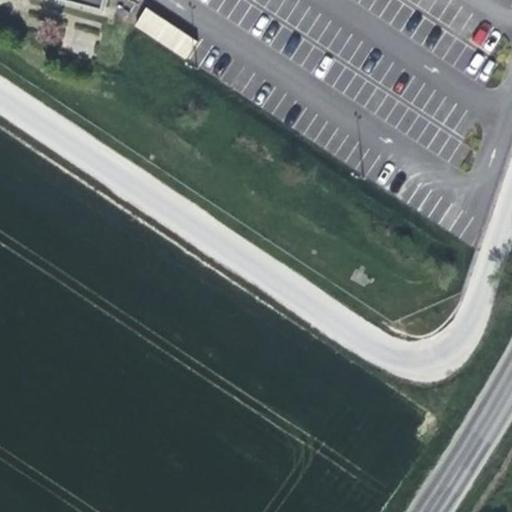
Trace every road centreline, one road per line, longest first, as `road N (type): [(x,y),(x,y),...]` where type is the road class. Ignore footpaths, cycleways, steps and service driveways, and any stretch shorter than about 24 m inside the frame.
road 1 (unclassified): [(511,195),(463,342),(406,363),(0,99)]
road 2 (tertiary): [(426,511),(511,376)]
